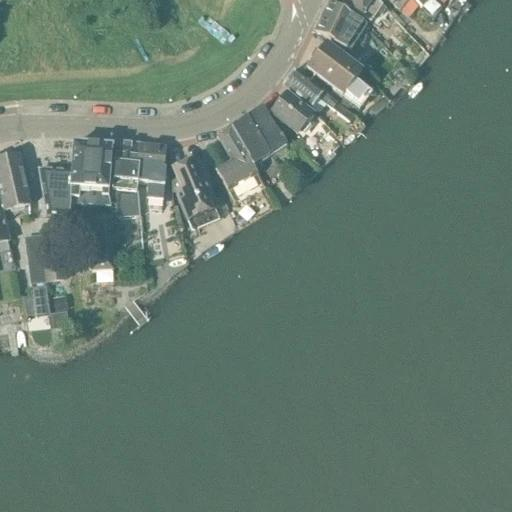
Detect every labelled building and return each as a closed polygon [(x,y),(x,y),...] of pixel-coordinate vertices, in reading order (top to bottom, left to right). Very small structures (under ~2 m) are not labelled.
[(373,0),(331,0),(362,20),(362,21),(378,31),(387,16),(385,14),(386,13),(382,9),(374,2),(375,1),(373,0)] [(383,0),(400,14),(411,0),(410,0),(383,0)] [(410,0),(411,0),(421,10),(431,1),(429,0),(410,0)] [(321,23),(314,35),(331,44),(346,52),(345,53),(350,56),(367,29),(360,25),(329,4),(320,22),(321,23)] [(326,47),(306,71),(315,77),(343,100),(356,82),(362,75),(327,48),(326,47)] [(354,120),(295,72),(282,88),(311,111),(319,101),(349,126),(354,120)] [(314,118),(286,96),(270,116),(298,139),(314,118)] [(261,110),(231,130),(264,192),(286,180),(272,157),(286,148),(261,110)] [(236,207),(264,192),(231,130),(216,139),(231,164),(214,173),(227,195),(228,195),(236,207)] [(138,206),(137,186),(138,169),(137,169),(139,148),(116,145),(111,199),(115,212),(116,221),(140,220),(139,206),(138,206)] [(70,176),(38,173),(46,220),(70,222),(71,208),(88,210),(91,253),(87,255),(85,258),(84,262),(84,266),(87,271),(90,272),(90,274),(113,273),(110,221),(108,194),(111,150),(73,148),(70,176)] [(138,169),(137,186),(147,188),(146,202),(162,203),(165,171),(163,171),(165,151),(165,150),(139,148),(137,169),(138,169)] [(29,209),(18,159),(0,163),(0,200),(3,215),(29,209)] [(216,215),(195,163),(172,173),(188,226),(216,215)] [(0,246),(9,244),(0,207),(0,246)] [(65,284),(64,273),(59,236),(40,239),(44,273),(46,287),(65,284)]
